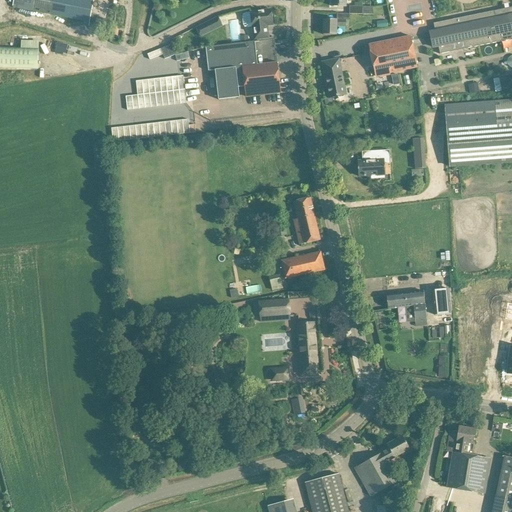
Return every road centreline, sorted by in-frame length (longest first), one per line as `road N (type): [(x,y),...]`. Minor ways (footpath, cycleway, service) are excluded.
road 1 (tertiary): [(373,389),(302,100),(297,0)]
road 2 (tertiary): [(114,511),(303,456),(350,426),(373,389)]
